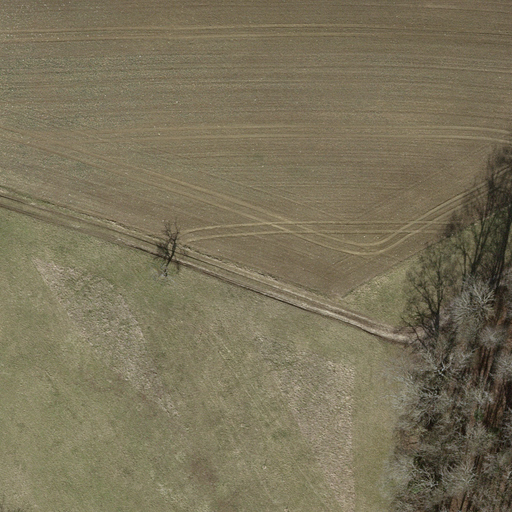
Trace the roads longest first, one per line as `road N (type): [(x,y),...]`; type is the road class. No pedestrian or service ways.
road 1 (track): [(0,199),(404,337)]
road 2 (track): [(407,511),(404,337)]
road 3 (track): [(404,337),(511,278)]
road 4 (track): [(404,337),(511,390)]
